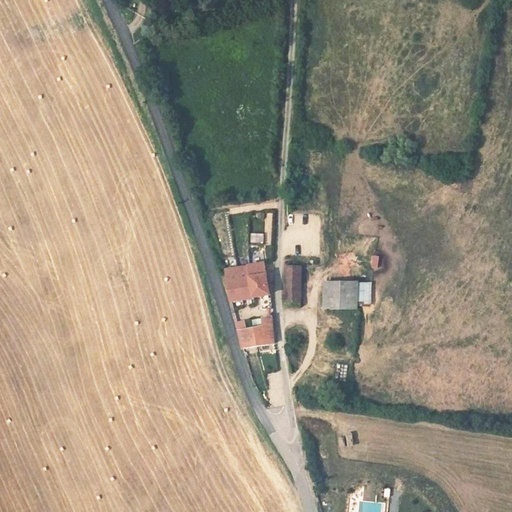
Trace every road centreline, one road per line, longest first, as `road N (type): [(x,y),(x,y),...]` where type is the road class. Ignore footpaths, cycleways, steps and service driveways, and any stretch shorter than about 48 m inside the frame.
road 1 (unclassified): [(293,463),(243,373),(186,196),(107,0)]
road 2 (residential): [(293,463),(276,309),(291,0)]
